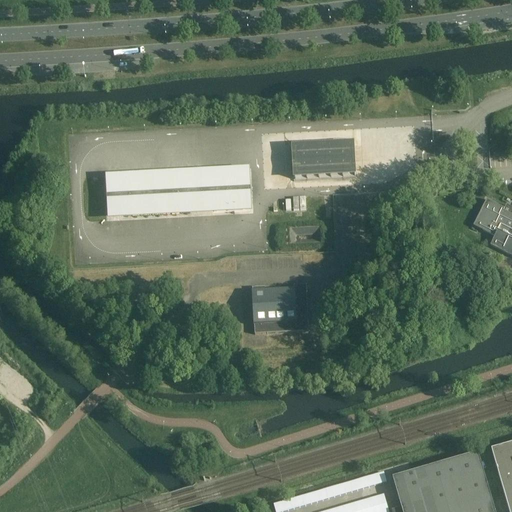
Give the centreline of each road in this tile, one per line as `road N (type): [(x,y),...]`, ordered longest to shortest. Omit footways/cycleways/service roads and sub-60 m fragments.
road 1 (primary): [(0,62),(271,43),(511,12)]
road 2 (primary): [(404,0),(0,34)]
